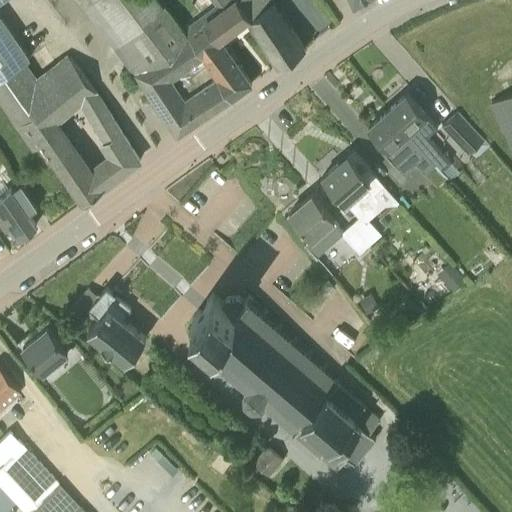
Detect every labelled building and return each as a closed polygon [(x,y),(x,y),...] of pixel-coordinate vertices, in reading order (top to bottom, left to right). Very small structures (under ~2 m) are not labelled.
[(120,39),(164,6),(159,0),(81,0),(115,43),(120,39)] [(250,15),(239,0),(214,0),(218,4),(184,30),(188,35),(201,53),(208,63),(232,95),(252,82),(219,37),(248,17),(250,15)] [(272,0),(250,15),(248,17),(251,22),(251,23),(280,63),(304,47),(272,0)] [(115,43),(137,71),(188,35),(184,30),(165,5),(164,6),(120,39),(115,43)] [(0,77),(23,62),(28,58),(0,18),(0,77)] [(232,95),(208,63),(191,75),(200,87),(185,98),(170,76),(201,53),(188,35),(137,71),(178,132),(232,95)] [(44,130),(57,120),(72,108),(70,105),(83,98),(106,134),(103,136),(113,153),(125,170),(140,159),(94,88),(71,58),(49,76),(48,74),(37,82),(23,62),(0,77),(0,101),(19,128),(35,117),(44,130)] [(437,127),(407,92),(388,110),(435,164),(441,170),(450,161),(428,136),(437,127)] [(511,150),(511,92),(489,103),(511,150)] [(435,164),(388,110),(368,127),(388,149),(385,151),(404,173),(416,162),(426,173),(435,164)] [(468,154),(484,140),(458,110),(442,124),(468,154)] [(92,166),(57,120),(44,130),(35,117),(19,128),(33,148),(43,141),(55,159),(53,160),(83,202),(106,185),(92,166)] [(490,146),(484,140),(471,151),(476,157),(490,146)] [(322,176),(345,202),(358,217),(363,213),(369,220),(378,211),(378,198),(375,193),(385,185),(356,152),(339,166),(337,163),(322,176)] [(28,212),(36,207),(20,183),(12,189),(12,188),(0,196),(0,217),(0,218),(7,228),(12,224),(20,235),(36,224),(28,212)] [(314,254),(315,253),(342,230),(333,219),(334,218),(312,192),(289,212),(311,237),(305,243),(314,254)] [(363,213),(358,217),(352,223),(369,243),(380,233),(369,220),(363,213)] [(369,243),(352,223),(341,232),(358,252),(369,243)] [(453,292),(467,281),(450,261),(437,272),(453,292)] [(131,308),(107,287),(99,296),(89,288),(72,307),(84,318),(91,311),(98,317),(88,327),(126,361),(146,337),(123,318),(131,308)] [(223,302),(213,293),(202,306),(191,317),(199,322),(196,324),(196,330),(201,335),(195,341),(248,389),(244,393),(245,402),(252,409),(262,409),(267,404),(338,468),(343,463),(347,467),(353,460),(355,462),(377,439),(369,431),(380,419),(245,300),(244,300),(239,296),(227,297),(223,302)] [(367,312),(377,306),(371,294),(361,300),(367,312)] [(43,371),(68,350),(48,325),(23,345),(43,371)] [(0,364),(0,406),(20,390),(0,364)] [(0,478),(28,511),(61,483),(23,442),(22,443),(10,430),(0,438),(0,478)] [(269,473),(282,458),(269,446),(256,461),(269,473)]
